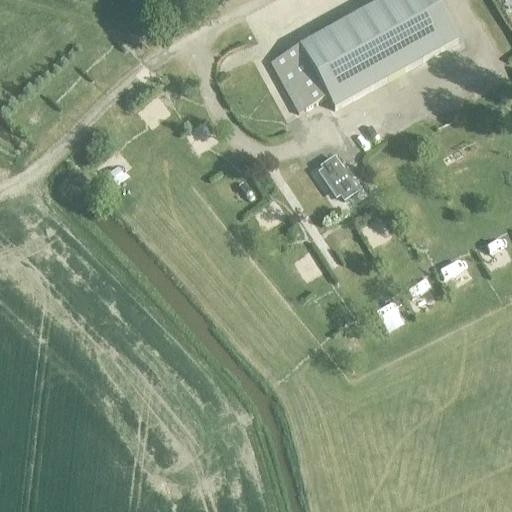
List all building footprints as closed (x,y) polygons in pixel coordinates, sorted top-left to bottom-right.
[(333,113),(457,45),(432,0),(389,0),(269,66),(298,117),(327,101),(333,113)] [(98,183),(116,167),(103,151),(85,168),(98,183)] [(335,170),(325,177),(341,200),(351,193),(335,170)] [(133,174),(130,184),(139,187),(142,177),(133,174)] [(368,249),(382,239),(372,224),(357,234),(368,249)] [(310,326),(332,315),(328,306),(305,316),(310,326)]
